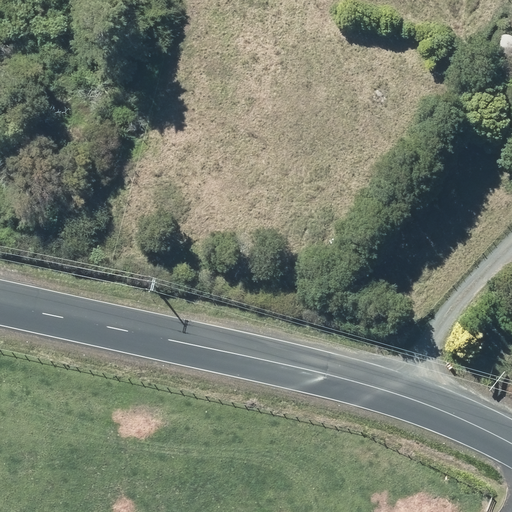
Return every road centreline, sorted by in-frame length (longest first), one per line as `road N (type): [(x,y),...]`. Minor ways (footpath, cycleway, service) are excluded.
road 1 (tertiary): [(398,394),(0,304)]
road 2 (unclassified): [(398,394),(511,242)]
road 3 (tertiary): [(511,444),(398,394)]
